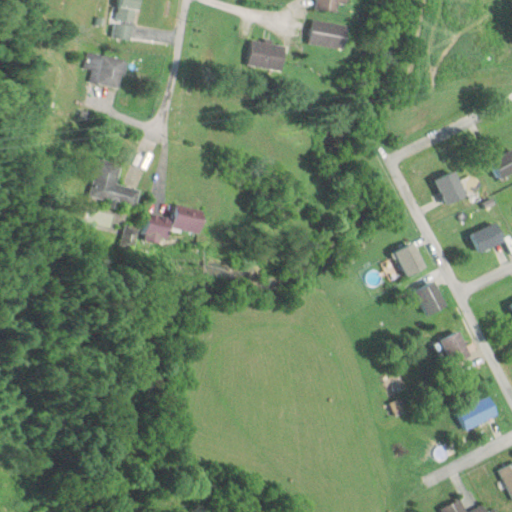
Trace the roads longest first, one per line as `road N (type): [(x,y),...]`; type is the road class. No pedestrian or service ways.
road 1 (residential): [(511,404),(387,159)]
road 2 (residential): [(158,140),(187,0)]
road 3 (residential): [(387,159),(511,90)]
